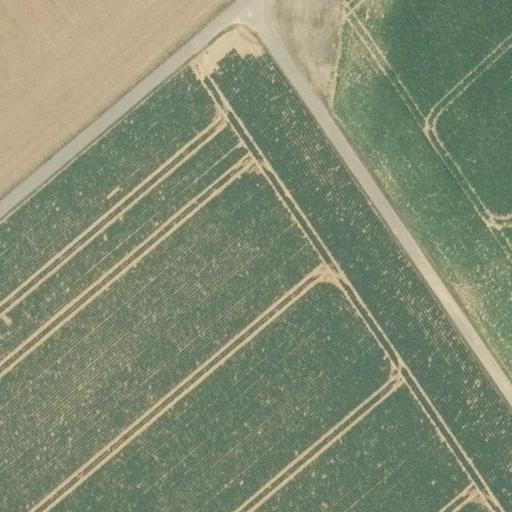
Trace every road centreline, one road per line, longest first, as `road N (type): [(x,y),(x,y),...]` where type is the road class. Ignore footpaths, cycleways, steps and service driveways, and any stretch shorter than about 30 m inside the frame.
road 1 (track): [(240,1),(511,402)]
road 2 (track): [(241,0),(0,200)]
